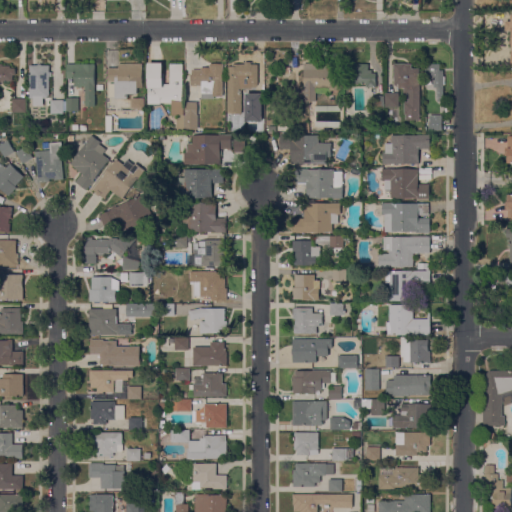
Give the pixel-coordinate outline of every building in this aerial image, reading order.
[(510,30),(509,68),(511,67),(511,13),(509,13),(508,20),(503,20),(503,30),(510,30)] [(255,87),(255,88),(250,88),(250,91),(263,91),(263,112),(251,112),(251,98),(241,98),(241,114),(231,114),(231,113),(227,113),(226,66),(231,66),(231,64),(244,64),(244,62),(251,62),(251,64),(257,64),(257,83),(256,83),(256,85),(255,87)] [(141,63),(141,83),(142,83),(142,87),(140,87),(140,88),(136,88),(136,93),(126,93),(126,99),(114,99),(114,96),(108,96),(108,83),(114,83),(114,81),(107,81),(107,67),(117,67),(117,63),(141,63)] [(181,63),(182,101),(183,115),(171,115),(171,102),(159,102),(159,104),(147,104),(147,63),(160,63),(161,84),(169,83),(169,63),(181,63)] [(200,69),(200,67),(209,67),(209,63),(213,63),(218,63),(222,63),(221,81),(222,81),(222,97),(213,96),(213,99),(200,98),(201,85),(195,85),(195,86),(189,86),(189,75),(191,75),(191,69),(200,69)] [(303,101),(303,82),(302,82),(302,79),(303,79),(303,63),(341,63),(341,87),(339,87),(339,91),(315,90),(315,101),(303,101)] [(367,63),(367,70),(371,70),(371,73),(374,73),(375,82),(375,87),(365,87),(365,83),(350,83),(350,64),(367,63)] [(404,63),(404,64),(411,64),(411,68),(418,68),(418,87),(419,87),(419,120),(405,120),(405,114),(403,114),(403,102),(407,102),(407,94),(402,94),(402,88),(397,88),(397,87),(395,87),(395,85),(393,85),(393,63),(404,63)] [(10,66),(10,68),(14,68),(14,69),(15,69),(15,71),(14,71),(14,75),(13,75),(13,77),(12,77),(12,81),(10,81),(8,81),(1,81),(1,82),(0,82),(0,64),(2,64),(2,66),(10,66)] [(28,65),(37,65),(37,64),(40,64),(40,65),(49,65),(49,89),(48,89),(48,97),(33,97),(33,89),(28,89),(28,65)] [(95,64),(94,107),(84,106),(84,86),(81,86),(81,88),(77,88),(77,86),(74,86),(74,78),(66,78),(66,64),(95,64)] [(442,76),(444,76),(443,85),(442,101),(435,101),(435,92),(433,92),(433,78),(425,77),(425,64),(439,64),(439,70),(442,70),(442,76)] [(286,91),(287,99),(278,99),(278,91),(286,91)] [(260,92),(243,92),(244,121),(261,121),(260,92)] [(398,93),(398,107),(384,107),(384,93),(398,93)] [(383,95),(383,108),(371,108),(371,95),(383,95)] [(25,98),(25,112),(11,112),(11,98),(25,98)] [(78,98),(78,117),(66,117),(66,98),(78,98)] [(143,98),(144,109),(130,109),(130,98),(143,98)] [(62,100),(63,113),(50,114),(50,100),(62,100)] [(196,115),(197,115),(197,129),(184,129),(184,101),(196,102),(196,115)] [(441,115),(441,130),(427,130),(427,126),(429,126),(429,115),(441,115)] [(219,135),(219,134),(231,134),(231,145),(223,145),(223,148),(219,148),(219,165),(183,164),(183,152),(186,152),(186,143),(191,143),(192,135),(219,135)] [(330,157),(326,157),(326,164),(290,164),(290,149),(279,149),(279,134),(291,135),(318,135),(318,143),(330,143),(330,157)] [(392,164),(382,164),(382,152),(384,152),(384,143),(390,143),(390,135),(416,135),(416,134),(429,134),(429,137),(429,146),(429,150),(427,150),(427,148),(418,149),(418,163),(392,164)] [(109,159),(97,175),(98,176),(97,178),(95,177),(93,179),(94,180),(86,190),(73,181),(74,179),(75,180),(81,172),(69,163),(90,135),(100,142),(99,144),(106,149),(102,154),(109,159)] [(14,152),(4,158),(0,151),(0,144),(7,140),(14,152)] [(49,150),(49,143),(61,142),(62,152),(60,152),(63,180),(37,183),(34,151),(49,150)] [(25,146),(32,158),(22,164),(15,152),(25,146)] [(122,199),(110,189),(105,196),(106,197),(104,199),(100,195),(99,196),(95,193),(96,192),(92,189),(100,180),(116,159),(123,164),(126,160),(133,165),(134,163),(144,170),(122,199)] [(23,177),(14,186),(16,187),(8,196),(0,188),(0,166),(2,164),(6,168),(9,164),(23,177)] [(223,183),(211,182),(211,198),(175,198),(175,186),(178,186),(178,178),(172,178),(172,169),(210,169),(210,168),(223,168),(223,183)] [(334,169),(334,171),(342,171),(342,198),(306,198),(306,183),(295,183),(295,168),(334,169)] [(390,168),(390,169),(417,169),(418,184),(428,184),(428,195),(418,195),(418,197),(403,198),(390,198),(389,189),(384,189),(384,180),(381,180),(381,169),(390,168)] [(110,210),(110,208),(115,206),(116,207),(142,195),(152,218),(124,231),(119,220),(116,221),(115,220),(104,226),(99,215),(110,210)] [(293,232),(293,218),(304,218),(303,203),(329,203),(329,202),(340,202),(340,214),(337,214),(337,223),(331,223),(332,232),(318,232),(305,232),(293,232)] [(390,202),(390,203),(428,203),(428,217),(429,217),(429,232),(391,232),(391,231),(384,231),(384,214),(381,214),(381,203),(390,202)] [(187,231),(187,223),(182,223),(182,203),(216,204),(215,218),(226,218),(226,233),(187,231)] [(0,231),(0,206),(12,207),(11,216),(9,216),(8,223),(10,223),(9,232),(0,231)] [(173,235),(173,234),(177,234),(177,235),(186,235),(186,248),(173,248),(173,235)] [(343,235),(343,237),(346,237),(346,242),(343,242),(343,247),(329,247),(329,236),(343,235)] [(412,253),(412,267),(378,267),(378,253),(388,253),(388,250),(382,250),(382,236),(429,236),(429,253),(412,253)] [(109,239),(109,238),(118,238),(128,245),(120,257),(112,250),(109,250),(109,253),(104,253),(103,254),(102,255),(100,255),(99,255),(98,255),(97,254),(97,253),(96,253),(96,263),(83,263),(83,237),(92,237),(92,239),(109,239)] [(15,265),(0,265),(0,239),(15,240),(15,265)] [(203,239),(224,239),(224,257),(231,257),(231,266),(194,266),(194,265),(186,265),(186,255),(194,255),(194,253),(193,253),(193,250),(192,249),(192,243),(203,239)] [(312,240),(312,246),(319,246),(319,257),(316,257),(316,265),(310,265),(293,265),(293,257),(295,257),(295,251),(292,251),(292,240),(312,240)] [(140,262),(136,269),(122,269),(122,256),(140,262)] [(345,270),(346,280),(332,281),(332,270),(345,270)] [(388,270),(429,270),(430,289),(408,289),(408,300),(388,300),(388,270)] [(215,271),(215,272),(221,272),(221,277),(224,277),(224,288),(226,288),(226,300),(210,300),(210,296),(199,296),(193,296),(193,284),(190,284),(190,282),(189,282),(189,271),(215,271)] [(147,273),(147,283),(128,284),(128,273),(147,273)] [(22,299),(0,299),(0,274),(22,274),(22,299)] [(314,274),(314,280),(318,280),(318,300),(312,300),(312,299),(292,299),(292,287),(294,287),(294,274),(314,274)] [(511,274),(511,289),(505,289),(505,287),(498,287),(498,274),(511,274)] [(111,276),(111,277),(118,281),(118,290),(115,290),(115,302),(108,302),(108,301),(88,301),(88,289),(91,289),(90,276),(111,276)] [(126,316),(126,304),(155,304),(155,316),(126,316)] [(161,315),(161,304),(174,304),(174,315),(161,315)] [(343,304),(343,310),(344,310),(344,314),(343,314),(343,315),(329,315),(329,304),(343,304)] [(412,304),(412,319),(429,319),(429,334),(384,334),(384,322),(388,322),(388,304),(412,304)] [(224,308),(224,321),(226,321),(226,333),(221,333),(206,333),(206,334),(199,334),(199,321),(204,321),(204,317),(190,320),(188,311),(201,307),(201,308),(224,308)] [(312,307),(312,313),(322,313),(322,326),(316,326),(316,333),(293,333),(293,319),(292,319),(292,308),(294,308),(294,307),(312,307)] [(20,321),(23,321),(23,334),(0,334),(0,308),(20,308),(20,321)] [(89,335),(89,321),(88,321),(88,308),(107,308),(107,309),(116,309),(116,315),(117,315),(117,324),(131,324),(131,335),(89,335)] [(188,338),(188,350),(174,350),(174,338),(188,338)] [(402,362),(402,357),(399,357),(399,338),(427,338),(427,351),(429,351),(429,362),(402,362)] [(0,363),(0,339),(12,339),(12,351),(23,351),(23,365),(9,365),(9,363),(0,363)] [(139,346),(139,365),(113,365),(113,364),(99,364),(99,354),(89,354),(89,339),(102,339),(102,341),(116,341),(116,346),(139,346)] [(316,356),(316,361),(299,361),(299,356),(296,356),(292,356),(292,339),(295,339),(325,339),(325,340),(331,340),(331,346),(325,346),(326,356),(316,356)] [(224,341),(224,348),(225,348),(225,351),(226,351),(226,365),(192,365),(192,346),(209,347),(209,341),(224,341)] [(337,368),(356,367),(355,354),(336,355),(337,368)] [(343,367),(329,368),(329,355),(343,355),(343,367)] [(398,356),(398,367),(385,367),(385,366),(379,366),(379,360),(384,360),(384,355),(398,356)] [(378,368),(378,390),(365,390),(364,369),(378,368)] [(189,380),(175,380),(175,369),(189,369),(189,380)] [(482,376),(488,370),(511,370),(511,369),(511,392),(511,395),(511,401),(503,405),(501,399),(501,416),(504,416),(504,425),(483,425),(483,423),(482,423),(482,411),(483,411),(482,376)] [(116,398),(116,378),(113,378),(113,393),(96,393),(96,387),(90,387),(90,381),(89,381),(89,370),(116,370),(115,373),(126,373),(127,386),(140,386),(140,399),(127,399),(127,398),(126,398),(116,398)] [(330,370),(330,372),(335,372),(335,382),(329,382),(329,383),(324,383),(324,389),(321,389),(321,390),(316,390),(316,392),(314,392),(314,394),(308,394),(308,395),(304,395),(304,393),(299,393),(299,395),(295,395),(295,393),(292,393),(292,370),(312,370),(330,370)] [(202,373),(219,372),(219,373),(221,373),(221,383),(226,383),(226,396),(188,396),(188,383),(192,383),(192,377),(201,377),(201,374),(202,374),(202,373)] [(22,397),(0,396),(0,378),(6,378),(6,374),(22,374),(22,397)] [(430,375),(430,387),(430,395),(408,395),(408,396),(385,396),(385,380),(393,380),(393,375),(430,375)] [(341,386),(341,393),(343,393),(343,398),(328,398),(328,386),(341,386)] [(190,411),(177,411),(177,405),(173,405),(173,404),(168,402),(160,402),(160,400),(190,400),(190,411)] [(370,408),(361,408),(361,400),(384,400),(384,415),(370,415),(370,408)] [(114,401),(114,405),(123,405),(123,419),(106,419),(106,424),(92,424),(92,419),(90,419),(90,401),(114,401)] [(292,425),(292,401),(326,401),(326,420),(321,420),(321,425),(316,425),(292,425)] [(226,403),(226,427),(205,427),(205,422),(194,422),(192,421),(192,411),(194,411),(194,410),(198,410),(203,405),(203,403),(226,403)] [(22,427),(0,427),(0,404),(16,405),(16,410),(22,410),(22,427)] [(429,404),(429,427),(392,427),(392,415),(400,415),(400,404),(429,404)] [(141,417),(141,430),(128,430),(128,417),(141,417)] [(343,417),(343,422),(348,422),(348,428),(343,428),(343,429),(329,429),(329,417),(343,417)] [(225,435),(225,440),(226,440),(226,458),(203,458),(203,459),(186,458),(186,448),(187,448),(187,442),(169,442),(170,431),(189,431),(189,440),(202,441),(202,435),(225,435)] [(121,432),(121,444),(116,444),(116,452),(112,452),(112,456),(95,456),(95,448),(94,448),(94,445),(89,445),(89,432),(121,432)] [(318,432),(317,455),(296,455),(296,450),(293,450),(293,432),(318,432)] [(395,432),(429,432),(429,446),(426,446),(426,452),(417,452),(417,455),(394,455),(395,432)] [(0,433),(12,433),(12,444),(22,444),(22,458),(9,458),(9,456),(0,456),(0,433)] [(365,447),(379,447),(379,460),(365,460),(365,447)] [(140,448),(140,461),(126,461),(126,448),(140,448)] [(352,448),(352,460),(345,460),(345,461),(331,461),(331,448),(352,448)] [(22,475),(22,489),(0,489),(0,463),(12,463),(12,475),(22,475)] [(100,488),(100,478),(88,478),(88,463),(102,463),(102,465),(123,465),(123,471),(124,471),(124,488),(100,488)] [(215,463),(215,475),(226,475),(226,489),(212,489),(212,487),(201,487),(201,489),(192,489),(191,463),(215,463)] [(325,463),(325,464),(333,464),(333,475),(319,475),(319,483),(314,483),(314,487),(292,487),(292,469),(295,469),(295,463),(325,463)] [(502,488),(511,488),(511,508),(491,508),(491,496),(487,496),(486,485),(483,485),(483,473),(484,473),(484,465),(493,465),(493,473),(497,473),(497,480),(502,480),(502,488)] [(378,476),(379,476),(379,467),(392,467),(392,468),(394,468),(394,467),(418,467),(418,474),(430,474),(430,489),(415,489),(415,487),(394,487),(394,489),(378,489),(378,476)] [(327,479),(341,479),(341,491),(327,491),(327,479)] [(175,511),(175,504),(174,504),(174,492),(182,492),(182,504),(188,504),(188,511),(175,511)] [(0,511),(0,494),(23,494),(23,508),(21,508),(22,511),(20,511),(0,511)] [(120,511),(95,511),(89,511),(89,494),(113,494),(113,498),(120,498),(120,511)] [(226,494),(226,511),(194,511),(194,494),(226,494)] [(352,494),(352,507),(330,507),(330,504),(317,504),(317,511),(300,511),(293,511),(293,505),(292,504),(292,494),(352,494)] [(378,511),(378,500),(403,501),(404,496),(407,496),(407,494),(430,494),(430,511),(378,511)] [(126,511),(126,503),(138,503),(138,511),(126,511)]
